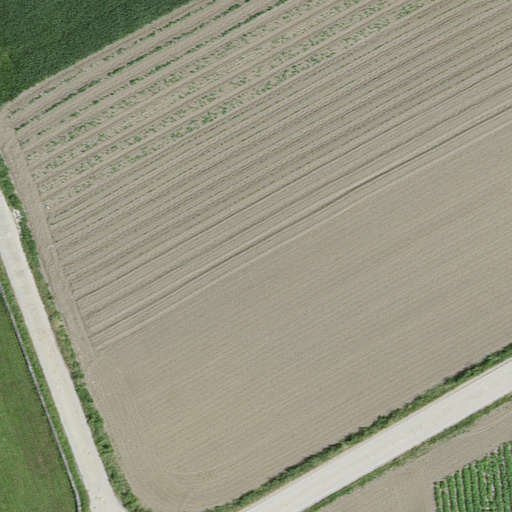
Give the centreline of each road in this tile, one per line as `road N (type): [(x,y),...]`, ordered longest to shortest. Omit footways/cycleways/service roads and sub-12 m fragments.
road 1 (track): [(511,377),(277,511)]
road 2 (track): [(0,260),(91,511)]
